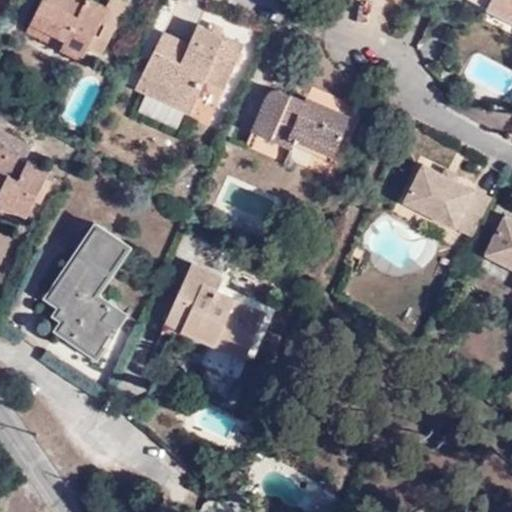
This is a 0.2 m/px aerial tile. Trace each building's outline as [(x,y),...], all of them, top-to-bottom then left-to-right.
[(65,44),(84,54),(88,49),(98,54),(129,3),(123,0),(111,0),(108,6),(97,0),(87,0),(87,1),(85,0),(43,0),(32,20),(66,38),(61,47),(63,48),(65,44)] [(511,0),(465,0),(465,1),(511,26),(511,0)] [(28,29),(61,47),(66,38),(32,20),(28,29)] [(245,43),(198,22),(190,40),(164,29),(138,87),(189,111),(205,78),(224,87),(245,43)] [(82,58),(84,54),(65,44),(63,48),(82,58)] [(305,103),(306,100),(279,88),(274,88),(271,89),(268,93),(253,129),(292,146),(294,142),(296,135),(315,144),(312,150),(331,159),(350,114),(319,101),(316,107),(305,103)] [(308,97),(306,100),(305,103),(316,107),(319,101),(308,97)] [(444,108),(494,134),(498,119),(444,108)] [(26,147),(0,132),(0,216),(19,228),(46,174),(20,160),(26,147)] [(296,135),(294,142),(312,150),(315,144),(296,135)] [(408,199),(473,233),(490,200),(474,192),(475,188),(458,179),(447,174),(429,164),(425,163),(408,199)] [(450,167),(447,174),(458,179),(460,174),(450,167)] [(490,200),(492,197),(475,188),(474,192),(490,200)] [(511,221),(503,217),(483,254),(511,268),(511,221)] [(110,314),(118,302),(101,291),(133,243),(99,220),(50,294),(63,304),(58,312),(65,318),(60,327),(100,354),(122,322),(110,314)] [(220,332),(251,346),(268,308),(219,286),(225,273),(195,259),(169,319),(216,340),(220,332)] [(129,311),(118,302),(110,314),(122,322),(129,311)] [(248,354),(251,346),(220,332),(216,340),(248,354)]
